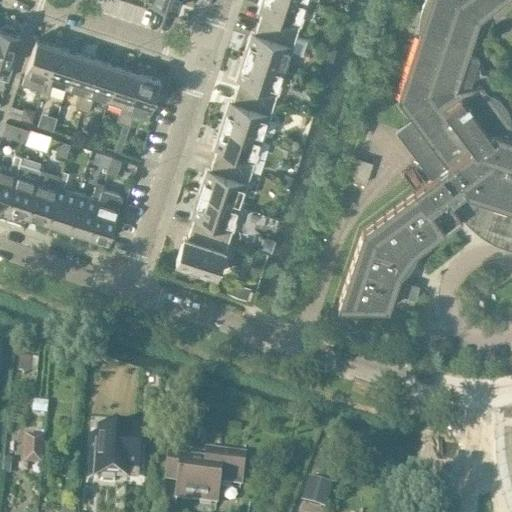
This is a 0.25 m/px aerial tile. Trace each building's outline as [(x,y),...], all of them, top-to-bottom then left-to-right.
[(148,0),(176,9),(178,0),(148,0)] [(295,34),(306,0),(305,0),(260,0),(259,5),(262,6),(260,11),(261,12),(258,22),(295,34)] [(411,260),(412,257),(413,254),(414,252),(461,216),(452,205),(468,194),(486,200),(479,221),(487,227),(494,232),(503,236),(511,239),(511,0),(423,0),(421,5),(420,11),(414,38),(396,100),(410,119),(395,130),(431,177),(361,229),(335,308),(387,308),(399,272),(405,268),(407,265),(409,263),(411,260)] [(283,69),(295,34),(258,22),(254,33),(253,33),(251,38),(248,37),(242,55),(283,69)] [(0,77),(6,79),(11,67),(8,66),(19,34),(14,32),(14,31),(12,27),(4,24),(1,26),(0,27),(0,77)] [(333,47),(336,40),(328,37),(326,45),(333,47)] [(42,90),(56,46),(35,39),(21,83),(42,90)] [(65,87),(77,53),(56,46),(42,90),(38,102),(44,105),(51,82),(65,87)] [(325,47),(321,60),(330,63),(334,50),(325,47)] [(81,110),(97,59),(77,53),(65,87),(79,92),(74,108),(81,110)] [(272,103),(283,69),(242,55),(236,73),(240,74),(238,80),(239,80),(235,91),(272,103)] [(107,100),(118,66),(97,59),(81,110),(87,112),(93,95),(107,100)] [(122,123),(138,73),(118,66),(107,100),(121,105),(115,121),(122,123)] [(119,130),(116,140),(122,142),(126,133),(132,115),(147,120),(160,80),(138,73),(122,123),(119,130)] [(261,137),(272,103),(235,91),(232,102),(231,101),(229,107),(226,106),(220,124),(261,137)] [(22,113),(20,120),(31,124),(35,112),(29,110),(22,113)] [(5,122),(2,133),(11,136),(15,125),(5,122)] [(250,171),(261,137),(220,124),(214,142),(217,143),(215,148),(216,148),(213,159),(250,171)] [(30,131),(26,143),(34,145),(38,134),(30,131)] [(0,204),(4,206),(17,164),(20,156),(14,153),(9,169),(0,166),(0,204)] [(112,157),(107,173),(115,176),(121,160),(112,157)] [(238,205),(250,171),(213,159),(209,170),(208,170),(206,175),(203,174),(197,192),(238,205)] [(24,212),(35,178),(38,170),(17,164),(4,206),(24,212)] [(45,219),(61,169),(55,167),(50,183),(35,178),(24,212),(45,219)] [(65,226),(76,192),(62,187),(68,171),(61,169),(45,219),(65,226)] [(285,175),(282,183),(289,185),(292,177),(285,175)] [(100,189),(102,183),(96,180),(91,196),(76,192),(65,226),(86,233),(100,189)] [(107,240),(118,205),(121,196),(100,189),(86,233),(107,240)] [(227,240),(238,205),(197,192),(191,210),(194,211),(193,216),(194,217),(190,227),(227,240)] [(215,275),(227,240),(190,227),(186,238),(184,243),(181,242),(175,261),(215,275)] [(261,245),(259,251),(269,254),(273,242),(266,240),(261,245)] [(231,283),(227,294),(247,301),(251,290),(231,283)] [(98,431),(94,479),(101,479),(100,483),(113,484),(113,480),(127,481),(127,480),(134,480),(137,437),(131,437),(131,433),(98,431)] [(38,464),(40,439),(28,437),(25,463),(38,464)] [(240,480),(243,456),(211,452),(210,461),(168,455),(165,480),(177,481),(175,497),(215,502),(219,477),(240,480)] [(309,477),(302,501),(324,507),(331,484),(309,477)]
